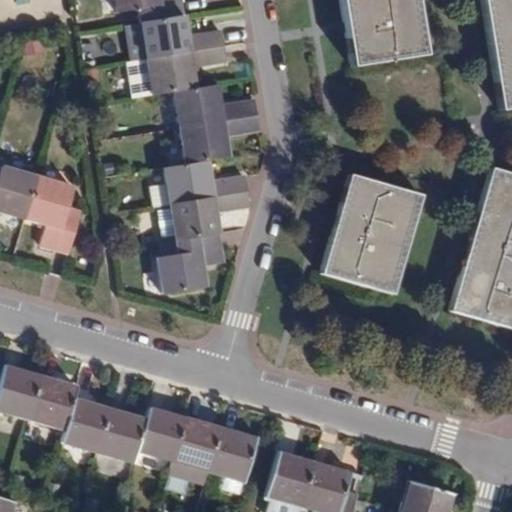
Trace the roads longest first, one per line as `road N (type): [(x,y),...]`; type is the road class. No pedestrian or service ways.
road 1 (residential): [(223,380),(289,155),(265,0)]
road 2 (residential): [(223,380),(502,461)]
road 3 (residential): [(0,315),(223,380)]
